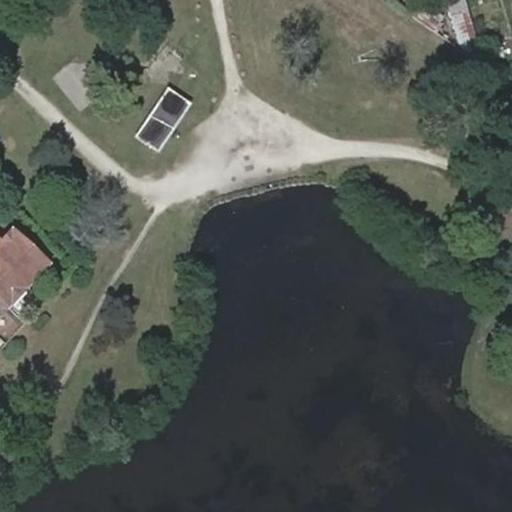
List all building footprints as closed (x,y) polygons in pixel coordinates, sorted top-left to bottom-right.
[(423,0),(413,14),(435,29),(445,15),(423,0)] [(455,18),(458,34),(456,35),(459,46),(468,53),(479,50),(474,30),(469,13),(455,18)] [(154,108),(175,122),(187,105),(166,90),(154,108)] [(155,150),(175,122),(154,108),(134,136),(155,150)] [(3,241),(0,238),(0,310),(45,261),(12,230),(3,241)]
